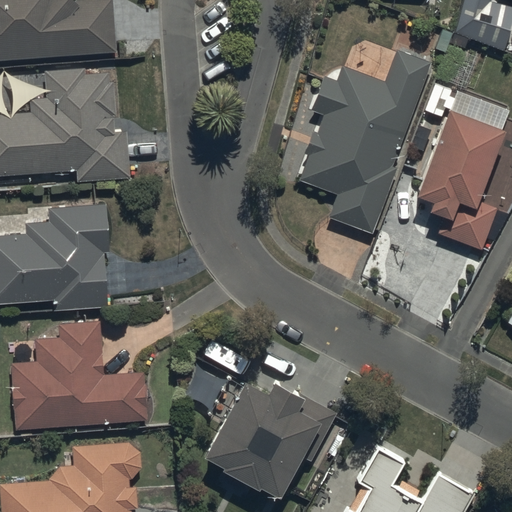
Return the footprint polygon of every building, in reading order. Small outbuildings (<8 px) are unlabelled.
[(0,0),(0,58),(116,50),(112,0),(0,0)] [(463,0),(455,31),(505,49),(511,20),(511,4),(496,0),(463,0)] [(336,76),(324,71),(310,108),(324,113),(318,130),(314,129),(306,151),(310,152),(300,178),(339,192),(330,215),(372,230),(396,165),(393,163),(432,59),(397,46),(385,77),(342,61),(336,76)] [(32,111),(0,113),(0,173),(77,168),(78,180),(131,176),(127,128),(116,129),(115,115),(117,115),(115,79),(110,79),(109,71),(84,73),(83,68),(45,70),(47,96),(31,97),(32,111)] [(508,127),(451,105),(418,192),(435,198),(431,207),(446,213),(439,232),(482,248),(498,205),(481,199),(508,127)] [(28,232),(0,233),(0,301),(53,298),(54,309),(109,306),(105,251),(111,251),(108,202),(50,206),(51,220),(27,222),(28,232)] [(36,359),(11,361),(16,428),(148,418),(145,369),(104,372),(101,320),(59,322),(60,335),(35,337),(36,359)] [(247,378),(207,454),(226,464),(224,467),(261,486),(262,484),(282,495),(303,456),(312,460),(338,411),(276,378),(270,390),(247,378)] [(50,479),(0,482),(0,490),(1,511),(132,511),(132,507),(138,507),(136,486),(130,486),(129,478),(133,477),(142,466),(141,451),(130,441),(73,444),(74,463),(60,464),(50,477),(50,479)] [(405,460),(377,445),(358,478),(372,486),(357,511),(356,511),(350,508),(347,511),(462,511),(474,491),(439,471),(423,500),(392,483),(405,460)]
